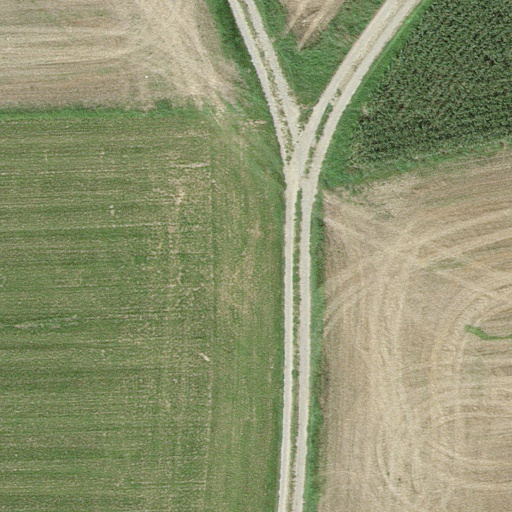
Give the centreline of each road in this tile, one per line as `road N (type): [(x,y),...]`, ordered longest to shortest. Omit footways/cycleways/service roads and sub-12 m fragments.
road 1 (track): [(297,511),(302,179),(363,49),(402,0)]
road 2 (track): [(302,179),(294,118),(251,0)]
